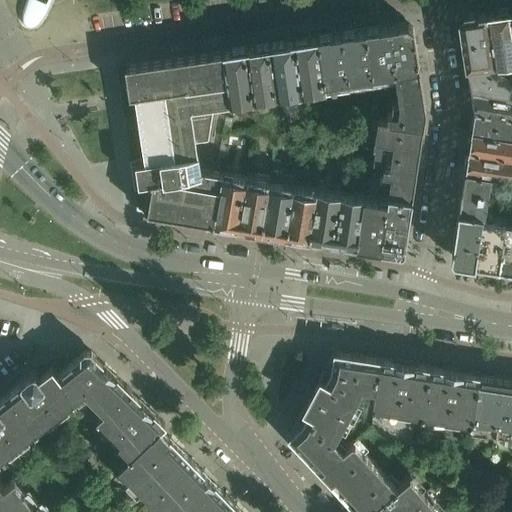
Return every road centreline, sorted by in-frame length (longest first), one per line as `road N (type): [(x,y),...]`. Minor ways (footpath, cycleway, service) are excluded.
road 1 (residential): [(85,50),(432,0)]
road 2 (residential): [(418,298),(453,109),(435,0)]
road 3 (secondary): [(207,263),(146,255),(104,236),(0,139)]
road 4 (secondary): [(0,249),(238,295)]
road 5 (residential): [(303,511),(254,458),(232,418),(238,295)]
road 6 (secondary): [(418,298),(207,263)]
road 7 (secondary): [(238,295),(414,319)]
